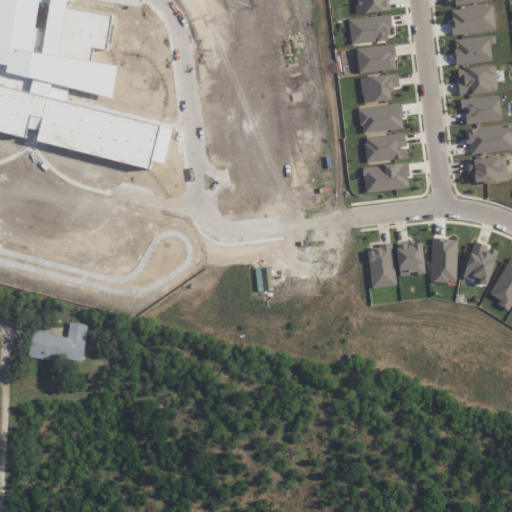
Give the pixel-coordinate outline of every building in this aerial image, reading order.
[(164,128),(160,149),(144,145),(142,152),(37,129),(39,121),(25,118),(23,128),(0,122),(0,75),(22,80),(23,78),(0,72),(0,0),(56,0),(105,10),(101,30),(89,28),(83,60),(100,64),(98,74),(39,61),(30,100),(164,128)] [(450,10),(452,35),(495,32),(493,6),(450,10)] [(348,20),(390,15),(392,28),(389,28),(390,36),(387,36),(388,41),(351,45),(348,20)] [(456,65),(492,61),(490,44),(496,44),(494,36),(454,40),(456,65)] [(356,49),(394,44),(395,57),(394,58),(395,70),(359,74),(356,49)] [(459,95),(497,91),(495,65),(457,69),(459,95)] [(359,79),(397,74),(399,86),(393,87),(393,93),(390,94),(391,100),(364,103),(363,94),(361,94),(359,79)] [(460,99),(460,109),(465,108),(466,124),(501,122),(500,96),(460,99)] [(358,108),(401,103),(403,117),(401,117),(402,128),(363,133),(362,126),(360,126),(358,108)] [(511,125),(466,129),(468,154),(511,150),(511,144),(511,137),(511,125)] [(365,137),(405,132),(406,146),(402,147),(403,154),(405,154),(406,159),(366,164),(364,144),(366,143),(365,137)] [(471,185),(508,180),(505,155),(468,161),(471,185)] [(365,193),(410,188),(407,163),(363,168),(365,193)] [(431,239),(431,282),(456,282),(457,239),(431,239)] [(370,288),(395,287),(393,243),(379,244),(379,250),(368,251),(370,288)] [(400,276),(425,272),(421,243),(395,247),(400,276)] [(498,250),(473,243),(462,278),(487,286),(498,250)] [(511,304),(511,258),(511,257),(489,294),(500,300),(497,305),(508,311),(511,304)] [(87,325),(69,323),(67,337),(49,335),(50,326),(33,324),(29,357),(82,364),(87,325)]
